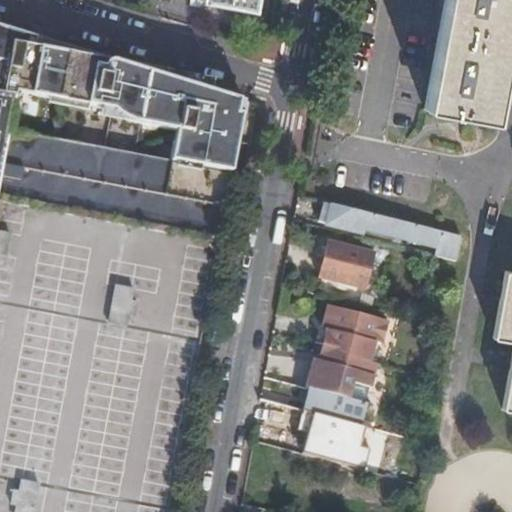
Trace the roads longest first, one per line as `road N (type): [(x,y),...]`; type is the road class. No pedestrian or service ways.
road 1 (residential): [(210,511),(287,87)]
road 2 (unknown): [(99,243),(154,257),(166,276),(123,511)]
road 3 (residential): [(287,87),(8,0)]
road 4 (unknown): [(52,511),(99,243)]
road 5 (residential): [(489,180),(453,392)]
road 6 (unknown): [(0,375),(23,240),(41,234),(99,243)]
road 7 (residential): [(489,180),(364,153)]
